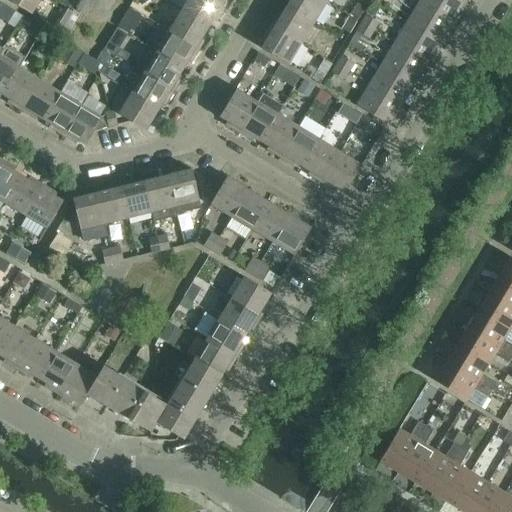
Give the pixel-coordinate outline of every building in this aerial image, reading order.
[(7,0),(31,14),(39,0),(7,0)] [(212,20),(215,22),(224,9),(209,0),(187,0),(181,11),(208,27),(212,20)] [(228,0),(209,0),(224,9),(228,0)] [(290,0),(286,6),(314,23),(326,2),(322,0),(290,0)] [(420,0),(419,2),(452,22),(465,1),(463,0),(420,0)] [(406,23),(440,43),(452,22),(419,2),(406,23)] [(357,3),(350,14),(358,20),(366,8),(357,3)] [(282,13),(279,11),(271,25),(301,43),(314,23),(286,6),(282,13)] [(65,7),(54,26),(62,30),(73,12),(65,7)] [(131,33),(142,15),(129,7),(118,25),(131,33)] [(15,11),(7,24),(14,29),(16,26),(22,17),(22,16),(15,11)] [(207,36),(204,34),(208,27),(181,11),(169,31),(199,50),(207,36)] [(379,23),(366,15),(361,24),(374,31),(379,23)] [(22,17),(16,26),(27,32),(33,23),(22,17)] [(348,17),(341,29),(350,33),(357,22),(348,17)] [(394,43),(427,63),(440,43),(406,23),(394,43)] [(356,32),(369,39),(374,31),(361,24),(356,32)] [(263,38),(266,40),(261,48),(288,65),(301,43),(271,25),(263,38)] [(117,28),(105,48),(113,53),(116,48),(119,49),(128,35),(117,28)] [(187,61),(191,63),(199,50),(169,31),(156,52),(183,68),(187,61)] [(427,63),(394,43),(382,64),(415,84),(427,63)] [(62,58),(75,66),(82,53),(69,45),(62,58)] [(327,45),(321,55),(333,63),(339,53),(327,45)] [(182,77),(179,75),(183,68),(156,52),(144,72),(174,91),(182,77)] [(77,64),(93,74),(98,66),(97,61),(84,53),(77,64)] [(259,54),(254,62),(265,69),(270,61),(259,54)] [(0,93),(3,95),(19,68),(0,56),(0,93)] [(354,64),(341,57),(336,65),(349,72),(354,64)] [(324,60),(317,70),(326,75),(332,65),(324,60)] [(415,84),(382,64),(369,84),(403,105),(415,84)] [(280,65),(273,76),(284,82),(290,72),(280,65)] [(332,73),(344,80),(349,72),(336,65),(332,73)] [(108,67),(103,75),(113,81),(118,73),(108,67)] [(10,99),(8,103),(21,111),(40,80),(19,68),(3,95),(10,99)] [(163,103),(166,104),(174,91),(144,72),(131,93),(158,109),(163,103)] [(118,73),(113,81),(119,85),(124,77),(118,73)] [(35,119),(37,116),(44,120),(60,93),(40,80),(21,111),(35,119)] [(305,80),(300,89),(310,95),(315,86),(305,80)] [(356,106),(389,126),(403,105),(369,84),(356,106)] [(219,117),(227,122),(225,125),(239,133),(257,103),(236,90),(219,117)] [(321,90),(315,99),(324,105),(330,95),(321,90)] [(51,124),(49,127),(62,136),(81,105),(60,93),(44,120),(51,124)] [(118,114),(145,131),(158,109),(131,93),(118,114)] [(253,141),(254,138),(261,142),(278,115),(282,108),(262,95),(257,103),(239,133),(253,141)] [(343,104),(338,114),(345,118),(350,108),(343,104)] [(76,144),(78,141),(86,146),(102,118),(81,105),(62,136),(76,144)] [(104,113),(108,127),(117,125),(114,111),(104,113)] [(268,146),(267,150),(280,158),(298,127),(278,115),(261,142),(268,146)] [(362,115),(356,125),(364,130),(370,120),(362,115)] [(294,166),(296,163),(303,167),(319,140),(298,127),(280,158),(294,166)] [(310,171),(308,174),(321,183),(340,152),(319,140),(303,167),(310,171)] [(335,191),(337,188),(345,192),(361,165),(340,152),(321,183),(335,191)] [(14,172),(16,169),(2,160),(0,163),(0,200),(4,203),(21,176),(14,172)] [(201,208),(191,170),(167,176),(176,215),(201,208)] [(30,177),(28,180),(21,176),(4,203),(25,216),(43,185),(30,177)] [(177,217),(176,215),(167,176),(144,181),(151,213),(154,223),(177,217)] [(220,187),(213,200),(210,205),(231,218),(248,190),(226,177),(220,187)] [(151,213),(144,181),(120,187),(128,218),(151,213)] [(220,187),(212,182),(205,195),(213,200),(220,187)] [(47,229),(63,201),(55,197),(57,194),(43,185),(25,216),(47,229)] [(128,218),(120,187),(97,193),(105,224),(128,218)] [(252,230),(269,203),(248,190),(231,218),(252,230)] [(72,199),(80,230),(105,224),(97,193),(72,199)] [(273,242),(289,215),(269,203),(252,230),(273,242)] [(294,255),(311,228),(289,215),(273,242),(294,255)] [(58,233),(49,247),(63,257),(73,243),(58,233)] [(211,233),(204,246),(212,251),(219,238),(211,233)] [(170,249),(166,235),(157,237),(161,251),(170,249)] [(148,240),(152,254),(161,251),(157,237),(148,240)] [(220,255),(227,243),(219,238),(212,251),(220,255)] [(13,245),(7,255),(22,264),(28,255),(13,245)] [(123,261),(120,247),(111,249),(114,263),(123,261)] [(102,251),(105,265),(114,263),(111,249),(102,251)] [(511,258),(510,257),(499,275),(511,283),(511,258)] [(9,264),(0,258),(0,270),(4,272),(9,264)] [(252,258),(245,270),(253,275),(260,263),(252,258)] [(261,280),(268,268),(260,263),(253,275),(261,280)] [(20,273),(13,283),(24,289),(30,279),(20,273)] [(511,283),(499,275),(488,293),(511,307),(511,283)] [(271,293),(244,277),(231,298),(261,317),(269,303),(266,301),(271,293)] [(192,283),(184,297),(193,302),(201,289),(192,283)] [(42,284),(35,296),(49,304),(56,293),(42,284)] [(511,307),(488,293),(478,310),(510,330),(511,325),(511,307)] [(250,329),(253,330),(261,317),(231,298),(218,319),(246,335),(250,329)] [(83,308),(68,299),(64,306),(79,314),(83,308)] [(478,310),(467,328),(499,347),(503,350),(508,342),(511,345),(511,331),(510,330),(478,310)] [(0,351),(15,327),(0,318),(0,351)] [(245,344),(241,342),(246,335),(218,319),(206,340),(236,358),(245,344)] [(169,322),(159,337),(174,346),(183,331),(169,322)] [(110,325),(104,335),(115,341),(121,331),(110,325)] [(0,355),(5,358),(3,362),(17,370),(35,339),(15,327),(0,351),(0,355)] [(467,328),(457,345),(489,365),(499,347),(467,328)] [(31,378),(32,375),(39,379),(56,352),(35,339),(17,370),(31,378)] [(225,370),(228,372),(236,358),(206,340),(193,360),(221,377),(225,370)] [(511,345),(508,342),(503,350),(511,354),(511,345)] [(457,345),(446,363),(482,385),(487,377),(482,375),(489,365),(457,345)] [(511,354),(503,350),(499,357),(509,363),(511,357),(511,354)] [(46,383),(44,386),(58,395),(76,364),(56,352),(39,379),(46,383)] [(128,421),(129,419),(150,432),(156,423),(183,439),(196,418),(197,419),(210,397),(209,397),(221,377),(193,360),(166,405),(103,366),(97,377),(87,394),(88,394),(108,406),(107,408),(128,421)] [(446,363),(435,381),(467,400),(474,389),(478,392),(482,385),(446,363)] [(81,404),(88,394),(87,394),(97,377),(76,364),(58,395),(72,403),(73,400),(81,404)] [(487,377),(482,385),(492,391),(497,383),(487,377)] [(482,385),(478,392),(488,398),(492,391),(482,385)] [(418,422),(412,432),(420,437),(426,427),(418,422)] [(426,427),(420,437),(427,441),(433,431),(426,427)] [(399,429),(380,461),(398,473),(418,441),(420,437),(412,432),(410,436),(399,429)] [(511,433),(509,431),(503,441),(510,446),(511,442),(511,433)] [(458,432),(452,442),(453,443),(461,448),(467,437),(458,432)] [(418,441),(398,473),(416,483),(435,451),(418,441)] [(453,443),(447,453),(455,457),(461,448),(453,443)] [(461,448),(455,457),(462,462),(468,452),(461,448)] [(435,451),(416,483),(433,494),(455,457),(447,453),(445,457),(435,451)] [(455,457),(433,494),(451,504),(470,472),(459,466),(462,462),(455,457)] [(470,472),(451,504),(463,511),(469,511),(487,483),(470,472)] [(487,483),(469,511),(493,511),(505,493),(487,483)] [(511,511),(511,497),(505,493),(493,511),(511,511)]
